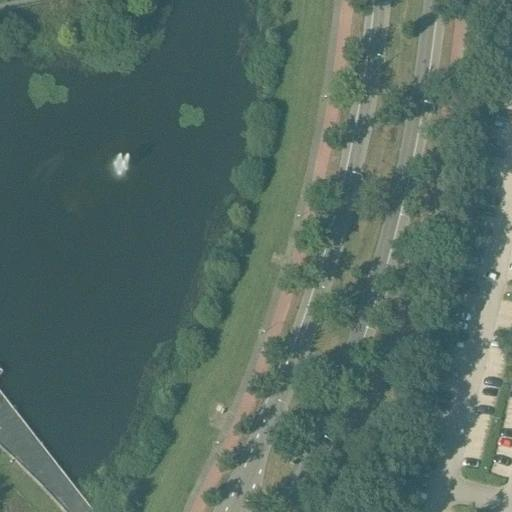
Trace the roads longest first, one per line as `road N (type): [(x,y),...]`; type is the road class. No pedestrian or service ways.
road 1 (primary): [(381,0),(341,219),(233,511)]
road 2 (primary): [(288,511),(398,194),(429,0)]
